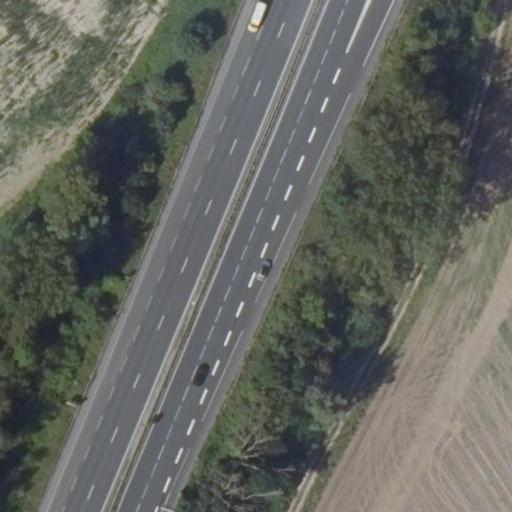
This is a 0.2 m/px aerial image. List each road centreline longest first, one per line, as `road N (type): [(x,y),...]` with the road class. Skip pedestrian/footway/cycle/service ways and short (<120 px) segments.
road 1 (track): [(505,0),(424,255),(289,511)]
road 2 (trunk): [(293,0),(82,511)]
road 3 (trunk): [(216,320),(234,310),(386,0)]
road 4 (trunk): [(216,320),(353,0)]
road 5 (trunk): [(140,511),(216,320)]
